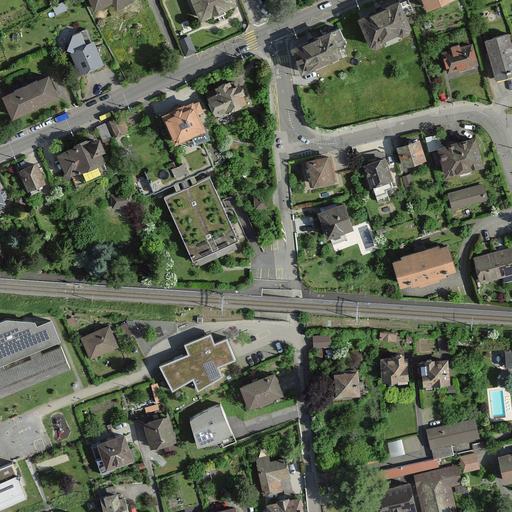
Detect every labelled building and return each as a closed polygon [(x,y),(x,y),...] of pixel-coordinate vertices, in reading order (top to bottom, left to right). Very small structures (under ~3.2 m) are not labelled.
[(115,9),(135,0),(134,0),(90,0),(95,9),(111,1),(115,9)] [(191,0),(200,19),(235,4),(233,0),(191,0)] [(389,0),(356,14),(368,41),(408,24),(397,0),(389,0)] [(289,46),(300,69),(340,50),(329,27),(289,46)] [(484,39),(496,78),(511,73),(511,47),(507,32),(484,39)] [(181,38),(186,54),(197,50),(192,34),(181,38)] [(79,72),(101,62),(90,38),(69,48),(79,72)] [(440,50),(447,73),(479,64),(471,41),(440,50)] [(0,94),(0,95),(10,118),(57,97),(47,74),(0,94)] [(215,118),(247,104),(243,95),(245,94),(240,81),(231,85),(229,79),(214,85),(217,93),(206,97),(215,118)] [(195,142),(208,136),(198,114),(204,112),(199,100),(163,116),(175,142),(191,134),(195,142)] [(111,137),(127,130),(120,116),(97,127),(104,141),(111,137)] [(436,144),(445,175),(482,165),(473,134),(436,144)] [(396,145),(402,166),(427,158),(421,137),(396,145)] [(108,172),(94,138),(58,153),(71,186),(108,172)] [(305,158),(310,185),(333,181),(328,154),(305,158)] [(362,162),(369,184),(391,177),(384,156),(362,162)] [(29,190),(45,183),(36,164),(21,170),(29,190)] [(218,249),(239,240),(227,214),(210,176),(165,196),(195,260),(218,249)] [(447,194),(451,209),(488,198),(484,184),(447,194)] [(255,192),(256,206),(271,205),(269,191),(255,192)] [(316,208),(325,236),(351,227),(342,199),(316,208)] [(391,255),(400,286),(455,270),(446,240),(391,255)] [(511,250),(495,255),(503,281),(511,278),(511,250)] [(495,255),(478,257),(485,286),(503,281),(495,255)] [(0,319),(0,396),(69,367),(60,345),(41,352),(38,348),(60,339),(49,319),(37,322),(36,318),(7,317),(0,319)] [(114,322),(81,335),(91,359),(124,345),(114,322)] [(192,352),(163,365),(173,388),(193,380),(197,389),(229,375),(225,364),(240,358),(230,335),(217,341),(213,332),(188,343),(192,352)] [(316,345),(332,344),(332,332),(315,333),(316,345)] [(412,350),(383,353),(386,381),(415,378),(412,350)] [(453,354),(423,357),(426,382),(456,379),(453,354)] [(362,364),(337,367),(341,394),(365,390),(362,364)] [(279,367),(244,382),(254,407),(289,392),(279,367)] [(191,412),(200,444),(235,434),(226,402),(191,412)] [(174,409),(144,418),(152,446),(183,437),(174,409)] [(478,413),(426,425),(434,457),(457,452),(454,441),(483,434),(478,413)] [(131,427),(95,440),(106,467),(141,454),(131,427)] [(392,454),(406,451),(403,436),(389,440),(392,454)] [(459,463),(376,485),(383,511),(396,511),(426,504),(428,511),(463,511),(456,483),(465,481),(462,469),(483,464),(478,447),(457,452),(459,463)] [(511,449),(500,453),(508,482),(511,481),(511,449)] [(288,454),(257,461),(264,495),(285,490),(282,478),(293,476),(288,454)] [(439,456),(388,466),(389,475),(441,465),(439,456)] [(0,505),(24,496),(10,462),(0,465),(0,505)] [(121,486),(107,490),(111,501),(104,504),(106,511),(138,511),(132,494),(124,497),(121,486)] [(310,511),(306,492),(268,499),(270,511),(310,511)] [(241,511),(238,501),(210,510),(210,511),(241,511)]
